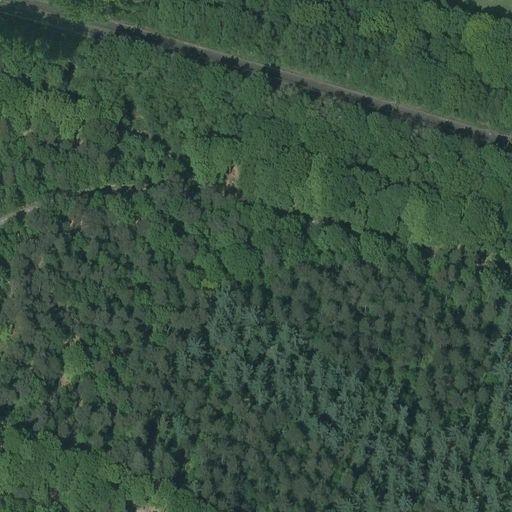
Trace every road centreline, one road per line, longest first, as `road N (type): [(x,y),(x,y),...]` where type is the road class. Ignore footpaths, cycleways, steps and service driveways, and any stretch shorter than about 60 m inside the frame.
road 1 (unclassified): [(0,224),(74,199),(189,196),(511,275)]
road 2 (track): [(316,0),(511,66)]
